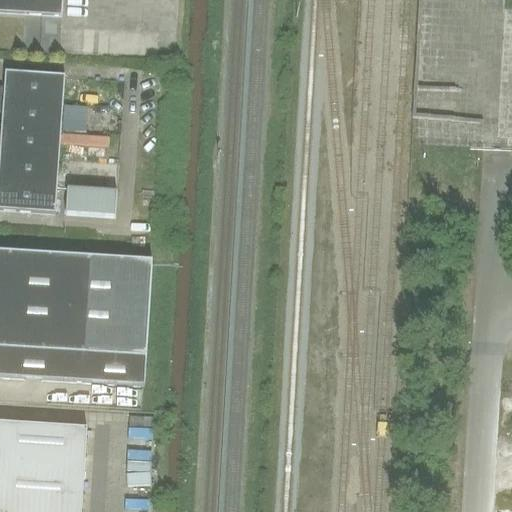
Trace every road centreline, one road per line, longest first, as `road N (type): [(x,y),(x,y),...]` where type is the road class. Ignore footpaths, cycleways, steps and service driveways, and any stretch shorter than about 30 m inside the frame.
road 1 (unclassified): [(482,511),(505,136)]
road 2 (unknown): [(0,271),(179,293)]
